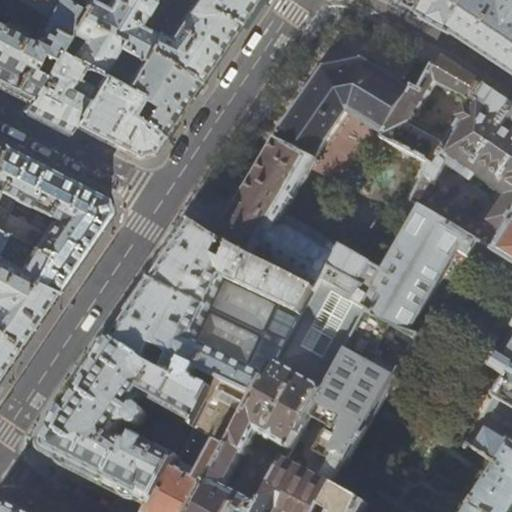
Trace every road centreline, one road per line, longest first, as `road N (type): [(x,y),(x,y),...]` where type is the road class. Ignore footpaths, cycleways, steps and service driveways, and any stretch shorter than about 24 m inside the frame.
road 1 (residential): [(162,201),(0,442)]
road 2 (residential): [(300,0),(162,201)]
road 3 (residential): [(162,201),(0,115)]
road 4 (residential): [(511,82),(365,0)]
